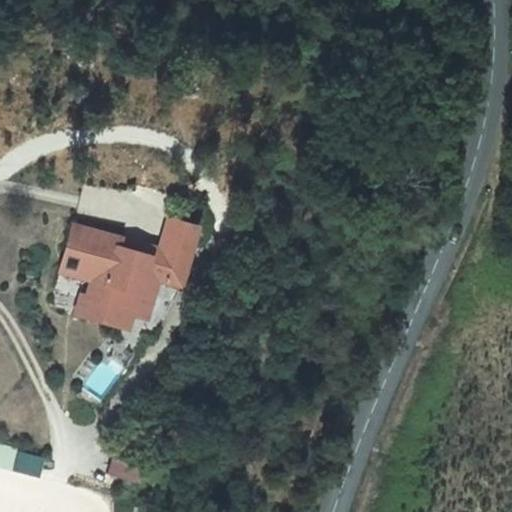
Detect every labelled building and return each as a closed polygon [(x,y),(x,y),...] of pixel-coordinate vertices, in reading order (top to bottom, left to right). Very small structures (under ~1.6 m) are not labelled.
[(148,258),(110,247),(107,256),(146,267),(174,276),(186,236),(157,228),(148,258)] [(110,247),(63,233),(56,257),(71,262),(65,283),(81,288),(72,318),(101,326),(103,318),(119,322),(134,327),(145,288),(168,295),(174,276),(146,267),(107,256),(110,247)] [(50,279),(65,283),(71,262),(56,257),(50,279)] [(99,332),(114,337),(119,322),(103,318),(101,326),(99,332)] [(0,443),(0,466),(41,471),(44,448),(0,443)]
